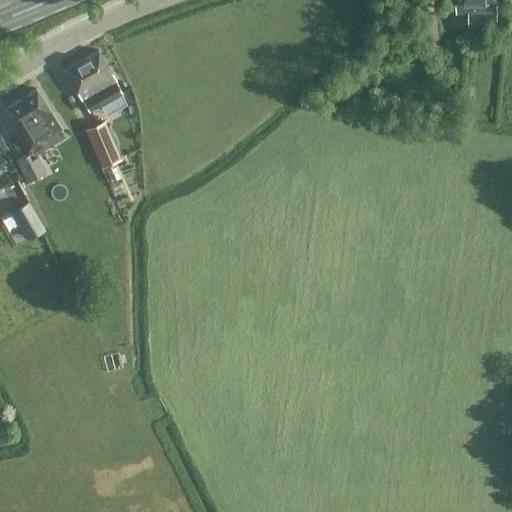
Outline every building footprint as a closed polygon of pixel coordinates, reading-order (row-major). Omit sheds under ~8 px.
[(497,26),(496,0),(455,0),(455,12),(468,12),(468,27),(497,26)] [(421,14),(423,39),(438,38),(437,13),(421,14)] [(116,81),(98,49),(63,69),(81,101),(82,100),(88,111),(122,92),(115,81),(116,81)] [(60,127),(35,88),(4,108),(28,147),(60,127)] [(101,166),(121,158),(105,120),(86,129),(101,166)] [(45,171),(33,150),(15,159),(26,181),(45,171)] [(28,200),(13,208),(30,237),(44,228),(28,200)]
